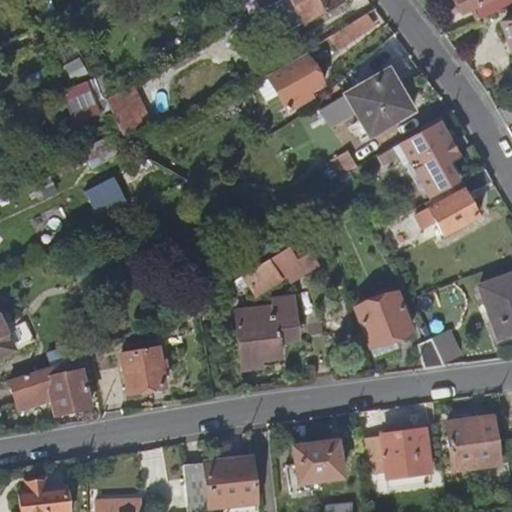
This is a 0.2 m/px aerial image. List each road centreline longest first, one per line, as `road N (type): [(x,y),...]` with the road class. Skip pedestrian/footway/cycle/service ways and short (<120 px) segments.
road 1 (residential): [(511,370),(0,452)]
road 2 (residential): [(384,0),(458,99),(511,191)]
